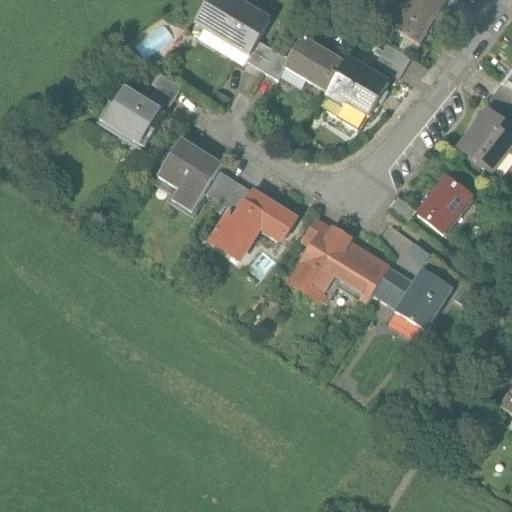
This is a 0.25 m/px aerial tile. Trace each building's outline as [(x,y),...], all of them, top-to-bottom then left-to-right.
[(270,26),(223,0),(212,0),(194,32),(249,63),(257,49),(270,26)] [(406,0),(404,3),(436,23),(449,0),(406,0)] [(419,51),(436,23),(404,3),(387,32),(419,51)] [(166,24),(138,45),(147,57),(175,36),(166,24)] [(327,100),(344,69),(301,45),(289,67),(284,75),(327,100)] [(289,67),(257,49),(249,63),(246,68),(278,86),(284,75),(289,67)] [(387,64),(381,77),(400,87),(407,75),(387,64)] [(387,88),(347,65),(344,69),(327,100),(325,102),(342,112),(345,107),(369,120),(387,88)] [(161,83),(143,112),(163,124),(181,95),(161,83)] [(143,112),(117,97),(98,129),(144,156),(163,124),(143,112)] [(511,135),(486,116),(455,156),(489,183),(510,157),(511,158),(511,135)] [(222,172),(182,147),(159,185),(177,196),(170,209),(191,222),(204,201),(218,179),(222,172)] [(252,200),(218,179),(204,201),(238,222),(252,200)] [(447,187),(418,224),(443,244),(472,207),(447,187)] [(296,227),(252,200),(238,222),(217,256),(239,271),(259,239),(280,252),(296,227)] [(349,248),(317,227),(302,251),(310,256),(288,292),(320,312),(334,291),(366,311),(372,302),(388,276),(348,250),(349,248)] [(414,292),(388,276),(372,302),(397,318),(396,320),(425,339),(451,298),(422,280),(414,292)] [(511,396),(500,416),(511,423),(511,396)]
